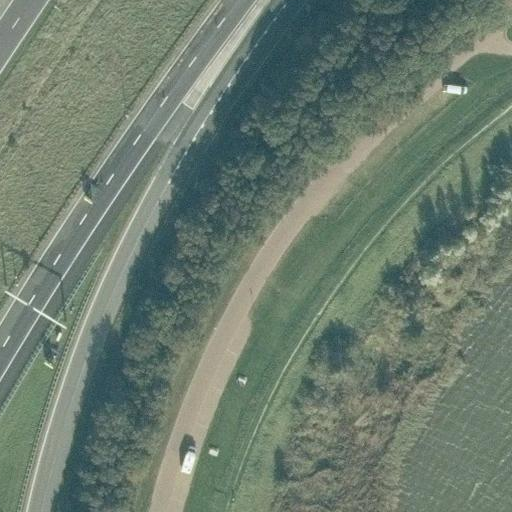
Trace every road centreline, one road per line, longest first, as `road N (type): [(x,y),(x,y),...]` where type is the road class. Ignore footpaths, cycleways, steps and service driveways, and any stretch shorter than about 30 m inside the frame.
road 1 (unclassified): [(158,511),(206,367),(281,236),(391,109),(511,15)]
road 2 (motorway): [(34,511),(99,303),(199,114),(276,0)]
road 3 (motorway): [(0,354),(237,0)]
